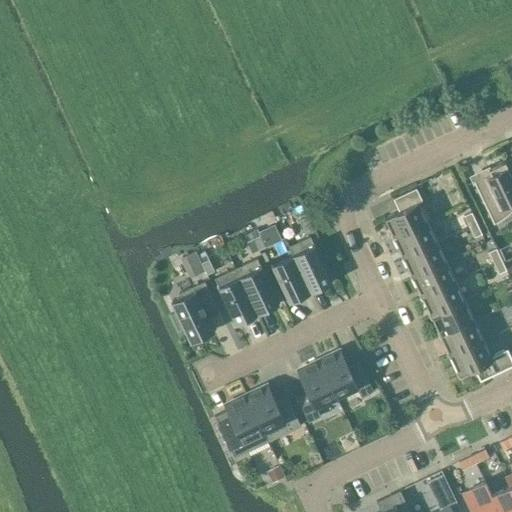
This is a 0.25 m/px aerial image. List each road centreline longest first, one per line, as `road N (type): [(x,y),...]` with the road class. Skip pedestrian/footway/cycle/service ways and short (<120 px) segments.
road 1 (residential): [(386,299),(342,203),(511,122)]
road 2 (residential): [(209,376),(386,299)]
road 3 (residential): [(441,420),(412,441),(326,476),(316,511)]
road 4 (residential): [(441,420),(386,299)]
